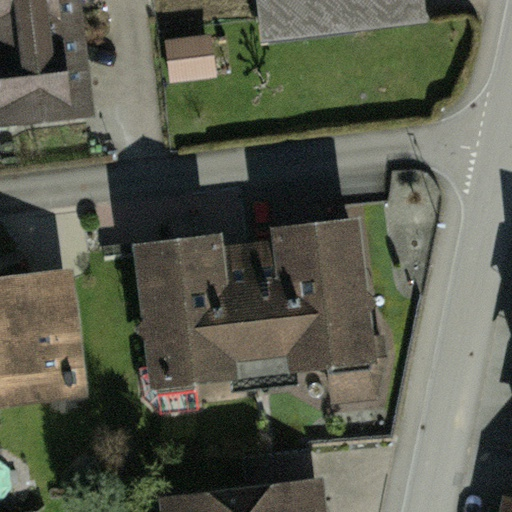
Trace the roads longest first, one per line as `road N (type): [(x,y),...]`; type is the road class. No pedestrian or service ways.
road 1 (residential): [(511,145),(0,208)]
road 2 (residential): [(511,148),(432,511)]
